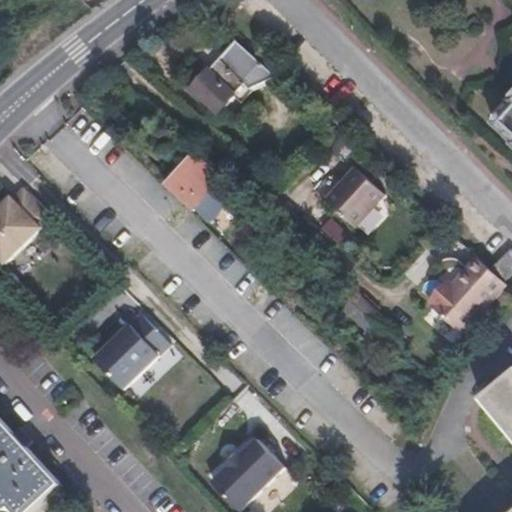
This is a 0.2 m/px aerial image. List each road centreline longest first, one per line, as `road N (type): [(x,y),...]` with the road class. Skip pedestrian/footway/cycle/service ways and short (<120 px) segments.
road 1 (residential): [(19,103),(404,476),(511,356)]
road 2 (residential): [(288,0),(511,223)]
road 3 (tertiary): [(19,103),(147,0)]
